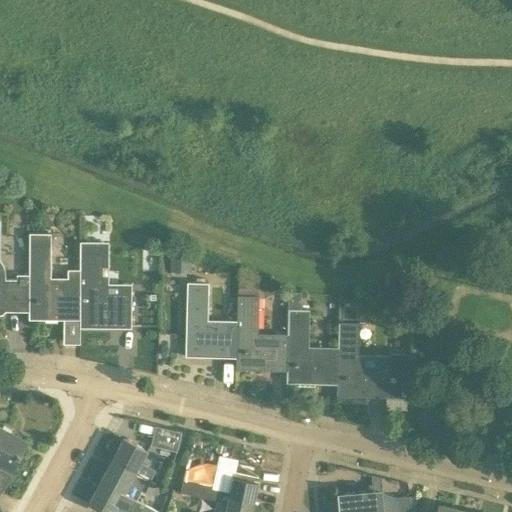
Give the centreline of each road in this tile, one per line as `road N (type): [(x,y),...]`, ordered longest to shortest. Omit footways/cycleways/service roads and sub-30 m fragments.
road 1 (residential): [(304,439),(95,388)]
road 2 (residential): [(511,485),(304,439)]
road 3 (residential): [(30,511),(95,388)]
